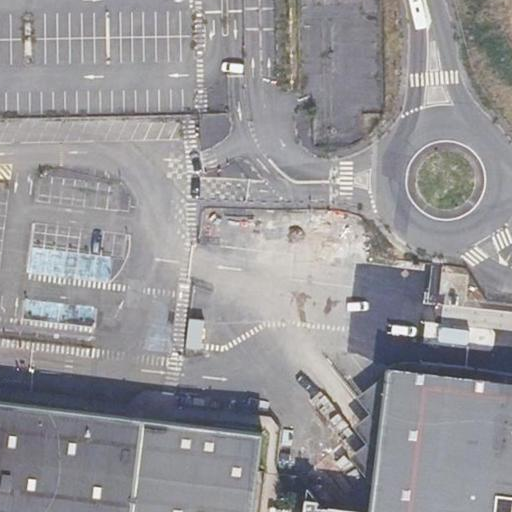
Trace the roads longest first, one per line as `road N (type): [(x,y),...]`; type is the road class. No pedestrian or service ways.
road 1 (unclassified): [(0,365),(102,377),(143,303),(156,195)]
road 2 (unclassified): [(393,153),(323,171),(303,166),(274,134),(186,163),(129,161)]
road 3 (unclassified): [(156,195),(333,194),(394,211)]
road 4 (unclassified): [(129,161),(0,154)]
road 5 (tertiary): [(474,131),(428,12)]
road 6 (tertiary): [(428,12),(409,136)]
